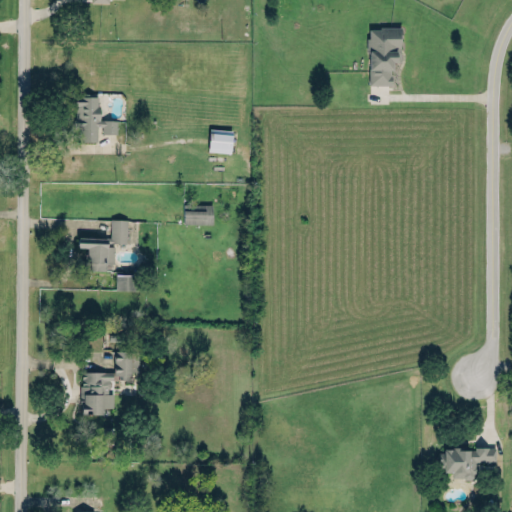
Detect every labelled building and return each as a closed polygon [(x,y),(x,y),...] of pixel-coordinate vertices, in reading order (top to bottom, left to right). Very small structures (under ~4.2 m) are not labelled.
[(367,84),(391,84),(391,60),(400,60),(400,26),(368,26),(367,84)] [(73,94),(97,94),(97,103),(100,103),(99,117),(117,118),(116,132),(101,132),(101,126),(97,125),(97,139),(79,139),(79,124),(73,124),(73,116),(74,116),(75,103),(73,103),(73,94)] [(230,151),(231,129),(208,127),(207,150),(230,151)] [(211,203),(182,203),(183,223),(212,222),(211,203)] [(109,241),(126,241),(127,218),(110,218),(109,241)] [(105,269),(105,262),(113,262),(113,245),(106,245),(107,236),(77,236),(77,246),(83,246),(83,269),(105,269)] [(114,288),(137,289),(137,273),(115,273),(114,288)] [(80,370),(105,370),(105,377),(110,379),(111,383),(110,386),(106,387),(106,391),(114,391),(114,404),(102,404),(102,411),(79,411),(79,399),(77,399),(78,382),(80,382),(80,370)] [(495,448),(442,446),(441,470),(451,470),(450,476),(472,477),(472,460),(494,461),(495,448)]
